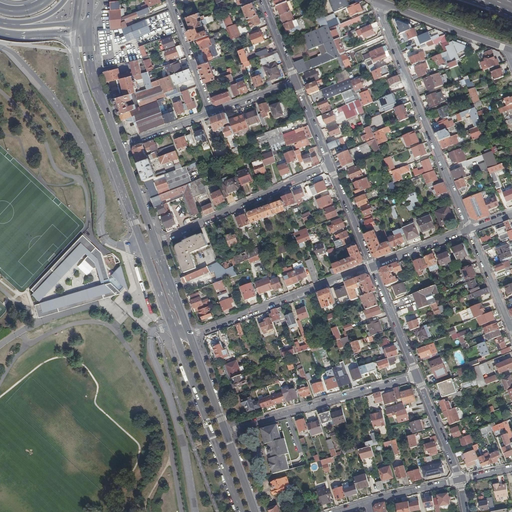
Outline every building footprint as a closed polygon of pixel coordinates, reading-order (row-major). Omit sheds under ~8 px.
[(111,0),(112,11),(122,10),(122,9),(121,0),(111,0)] [(144,10),(149,8),(162,3),(160,0),(150,0),(146,2),(147,5),(143,6),(144,10)] [(259,15),(254,3),(245,6),(249,17),(246,17),(247,20),(249,19),(259,15)] [(281,16),(291,12),(288,3),(277,7),(281,16)] [(363,12),(360,3),(358,4),(350,7),(349,8),(352,17),(363,12)] [(144,10),(139,12),(139,14),(135,15),(136,18),(143,15),(144,18),(150,16),(149,13),(151,12),(149,8),(144,10)] [(111,11),(112,30),(119,29),(123,29),(123,26),(123,24),(123,18),(122,10),(112,11),(111,11)] [(125,17),(123,18),(123,24),(125,22),(130,21),(133,20),(136,18),(135,15),(139,14),(139,12),(125,17)] [(295,21),(291,12),(281,16),(285,25),(295,21)] [(201,18),(200,13),(188,18),(192,30),(197,28),(199,27),(205,25),(208,24),(206,20),(203,21),(200,22),(199,19),(201,18)] [(234,25),(230,15),(226,17),(228,22),(225,23),(226,25),(227,28),(234,25)] [(262,23),(259,15),(249,19),(253,27),(262,23)] [(323,28),(329,25),(325,17),(325,16),(319,18),(323,28)] [(223,19),(219,20),(221,27),(222,26),(224,30),(227,29),(227,28),(226,25),(225,23),(223,19)] [(125,33),(128,41),(152,32),(147,20),(131,26),(127,28),(124,29),(125,33)] [(301,30),(298,20),(295,21),(285,25),(288,32),(289,31),(290,33),(293,31),(293,33),(301,30)] [(238,35),(234,25),(227,28),(227,29),(229,33),(230,33),(232,32),(233,34),(232,34),(234,38),(240,36),(239,34),(238,35)] [(342,57),(341,55),(335,41),(330,29),(329,25),(323,28),(304,36),(310,51),(318,48),(318,47),(325,44),(329,54),(306,64),(304,60),(295,64),(300,75),(338,59),(342,57)] [(376,35),(372,26),(362,30),(363,34),(365,39),(376,35)] [(335,41),(341,39),(336,27),(330,29),(335,41)] [(192,30),(188,31),(192,42),(199,39),(209,35),(207,31),(199,34),(197,28),(192,30)] [(261,32),(260,29),(251,33),(255,45),(265,41),(261,32)] [(410,41),(419,37),(415,29),(406,33),(410,41)] [(209,35),(199,39),(200,44),(201,44),(203,49),(209,47),(213,45),(209,35)] [(450,46),(446,35),(441,38),(445,48),(447,47),(450,46)] [(176,45),(173,37),(164,41),(167,49),(176,45)] [(341,55),(346,53),(341,39),(335,41),(341,55)] [(454,44),(450,46),(447,47),(449,52),(453,63),(457,62),(460,60),(454,44)] [(140,47),(140,48),(141,49),(144,59),(148,58),(144,46),(140,47)] [(180,57),(177,47),(166,51),(168,57),(167,57),(166,58),(167,61),(169,61),(180,57)] [(211,54),(210,50),(209,47),(203,49),(206,56),(205,57),(207,61),(214,58),(212,53),(211,54)] [(366,61),(386,53),(384,48),(364,56),(366,61)] [(123,53),(125,63),(132,62),(140,60),(144,59),(141,49),(123,53)] [(249,61),(245,49),(239,51),(244,63),(249,61)] [(259,58),(270,54),(268,49),(257,53),(259,58)] [(491,69),(496,67),(494,60),(496,60),(492,50),(485,53),(487,58),(486,58),(490,69),(491,69)] [(422,61),(423,62),(426,61),(423,52),(419,54),(420,55),(411,59),(413,65),(422,61)] [(459,66),(457,62),(453,63),(449,52),(441,55),(438,57),(437,56),(433,58),(435,62),(438,61),(440,65),(444,64),(444,63),(449,61),(450,65),(449,65),(451,69),(459,66)] [(375,64),(375,63),(388,57),(386,53),(366,61),(369,67),(375,64)] [(278,62),(275,55),(267,58),(269,65),(265,67),(270,80),(282,76),(277,62),(278,62)] [(347,55),(342,57),(345,65),(346,67),(351,65),(347,55)] [(145,61),(145,62),(149,72),(161,68),(157,57),(149,60),(145,61)] [(120,69),(106,72),(109,82),(118,80),(149,72),(145,62),(143,63),(144,66),(141,67),(140,60),(132,62),(135,72),(121,75),(120,69)] [(250,61),(249,61),(244,63),(248,74),(254,72),(252,67),(249,67),(249,66),(251,65),(250,61)] [(210,62),(200,65),(207,83),(217,79),(216,76),(217,73),(216,70),(214,70),(210,62)] [(423,65),(416,68),(418,72),(419,76),(420,78),(429,74),(428,69),(426,70),(424,64),(423,65)] [(502,70),(500,65),(496,67),(491,69),(495,77),(491,78),(493,82),(505,77),(502,70)] [(377,81),(390,75),(387,66),(373,72),(377,81)] [(464,79),(459,66),(451,69),(450,69),(456,83),(465,80),(464,79)] [(161,68),(149,72),(150,76),(163,72),(161,68)] [(126,96),(115,99),(118,105),(119,104),(120,107),(119,108),(121,114),(131,111),(132,111),(159,101),(162,100),(170,97),(181,93),(180,88),(178,89),(177,85),(194,78),(191,69),(152,83),(154,88),(149,89),(137,93),(135,93),(136,96),(137,96),(140,103),(130,107),(129,104),(128,105),(127,100),(129,100),(129,101),(134,99),(132,94),(126,96)] [(318,74),(316,70),(306,74),(307,78),(306,79),(307,81),(308,80),(310,84),(320,80),(319,76),(320,76),(319,73),(318,74)] [(339,84),(351,79),(349,73),(347,70),(335,75),(339,84)] [(149,72),(118,80),(121,94),(125,92),(136,89),(138,89),(137,85),(139,84),(138,81),(145,79),(149,89),(154,88),(152,83),(150,76),(149,72)] [(234,81),(232,74),(224,77),(225,78),(227,84),(234,81)] [(439,74),(424,80),(428,91),(444,85),(439,74)] [(257,87),(265,84),(262,75),(253,78),(257,87)] [(392,86),(401,82),(399,76),(390,80),(392,86)] [(219,78),(217,79),(207,83),(208,88),(221,83),(219,78)] [(355,89),(352,82),(351,79),(339,84),(324,90),(328,100),(343,94),(355,89)] [(356,83),(355,80),(352,82),(355,89),(357,94),(362,92),(361,90),(365,88),(361,79),(357,81),(357,82),(356,83)] [(245,81),(238,84),(242,94),(249,91),(245,81)] [(317,82),(307,86),(311,96),(311,95),(321,91),(317,82)] [(242,94),(238,84),(233,85),(235,88),(233,89),(235,96),(237,95),(237,96),(242,94)] [(392,95),(402,90),(401,87),(398,88),(397,86),(389,89),(392,95)] [(480,101),(475,88),(473,89),(469,90),(471,94),(474,103),(475,103),(480,101)] [(360,100),(357,94),(355,89),(343,94),(347,105),(360,100)] [(189,110),(189,111),(197,107),(195,101),(193,102),(189,90),(182,92),(184,96),(186,103),(189,110)] [(315,105),(328,100),(324,90),(321,91),(311,95),(315,105)] [(363,107),(373,103),(369,91),(361,94),(364,101),(361,103),(362,104),(363,107)] [(436,91),(427,95),(432,107),(436,105),(446,102),(443,92),(437,94),(436,91)] [(218,106),(233,100),(230,92),(212,98),(214,104),(218,106)] [(189,110),(186,103),(183,104),(182,101),(181,100),(178,101),(178,103),(175,104),(179,114),(186,111),(189,110)] [(361,103),(360,100),(347,105),(339,109),(340,113),(353,108),(362,104),(361,103)] [(330,106),(328,101),(319,105),(321,110),(321,109),(323,114),(331,111),(330,108),(332,107),(331,105),(330,106)] [(132,111),(131,111),(133,117),(126,119),(127,121),(136,122),(140,133),(167,124),(159,102),(132,112),(132,111)] [(270,108),(274,119),(277,118),(277,119),(281,118),(280,116),(288,113),(284,103),(270,108)] [(262,121),(263,125),(267,124),(265,119),(269,117),(268,113),(270,112),(267,104),(260,107),(263,114),(260,115),(262,121)] [(511,104),(508,106),(499,109),(501,114),(508,111),(509,114),(510,116),(511,119),(511,104)] [(401,123),(409,119),(404,105),(395,109),(401,123)] [(435,118),(437,122),(452,117),(448,106),(436,111),(439,117),(435,118)] [(348,120),(365,113),(363,108),(362,108),(355,111),(346,115),(348,120)] [(471,110),(461,114),(463,121),(472,117),(476,128),(479,127),(483,125),(482,123),(479,117),(478,113),(476,108),(471,110)] [(131,111),(121,114),(123,120),(126,119),(133,117),(131,111)] [(262,121),(260,115),(258,111),(245,115),(249,126),(262,121)] [(164,116),(167,123),(176,120),(176,119),(175,117),(176,117),(177,116),(175,112),(164,116)] [(337,121),(334,113),(324,117),(327,125),(337,121)] [(230,121),(227,114),(222,116),(212,120),(216,133),(220,131),(221,135),(222,134),(222,133),(225,132),(228,139),(235,136),(235,134),(233,130),(232,128),(227,130),(227,128),(227,127),(227,126),(228,125),(229,127),(232,126),(230,121)] [(245,115),(233,119),(234,121),(232,122),(231,120),(230,121),(232,126),(232,128),(233,130),(235,134),(250,128),(249,126),(245,115)] [(440,123),(444,132),(447,130),(456,126),(455,124),(453,125),(452,123),(450,124),(448,119),(440,123)] [(314,138),(309,126),(296,131),(293,123),(266,133),(273,152),(297,144),(309,140),(314,138)] [(340,133),(338,127),(329,131),(331,136),(340,133)] [(374,140),(376,140),(374,134),(371,127),(365,129),(368,135),(363,137),(365,141),(373,138),(374,140)] [(377,142),(378,145),(388,141),(385,134),(391,131),(389,127),(383,130),(384,131),(377,134),(376,133),(374,134),(376,140),(377,142)] [(479,127),(476,128),(471,130),(474,140),(481,137),(482,138),(483,138),(479,127)] [(444,132),(437,134),(440,142),(442,141),(452,137),(450,132),(449,132),(448,130),(444,132)] [(205,144),(209,143),(205,131),(196,134),(199,142),(203,140),(205,144)] [(419,143),(415,132),(404,137),(406,140),(405,140),(407,143),(408,143),(410,147),(419,143)] [(192,133),(187,135),(188,137),(191,145),(191,146),(196,144),(192,133)] [(267,138),(266,134),(254,138),(256,142),(267,138)] [(452,137),(442,141),(445,148),(453,145),(453,144),(456,143),(455,139),(456,139),(455,136),(452,137)] [(191,145),(188,137),(176,141),(179,150),(183,148),(183,150),(188,148),(187,147),(191,145)] [(133,150),(137,163),(152,161),(154,160),(152,155),(147,157),(145,152),(152,149),(153,152),(158,150),(154,140),(134,146),(133,150)] [(310,145),(309,140),(297,144),(298,145),(296,146),(298,150),(310,145)] [(377,154),(381,152),(379,147),(378,145),(377,142),(376,140),(374,140),(369,143),(370,146),(373,145),(377,154)] [(339,147),(337,141),(329,145),(331,150),(339,147)] [(358,146),(360,153),(367,151),(365,144),(358,146)] [(155,160),(160,158),(177,151),(175,145),(161,150),(161,151),(153,153),(155,160)] [(418,147),(418,146),(417,147),(418,149),(419,148),(422,157),(428,155),(424,145),(418,147)] [(312,167),(319,164),(319,162),(315,152),(313,149),(310,151),(312,154),(313,158),(313,159),(313,163),(312,167)] [(458,162),(459,164),(467,161),(466,157),(463,149),(450,154),(454,164),(458,162)] [(178,171),(183,168),(180,160),(177,151),(160,158),(163,165),(174,161),(178,171)] [(290,153),(285,155),(289,164),(298,160),(294,152),(291,153),(290,151),(289,152),(290,153)] [(346,167),(354,164),(349,151),(339,155),(344,168),(346,167)] [(494,154),(493,151),(492,152),(486,154),(484,155),(487,162),(496,159),(494,154)] [(273,152),(262,156),(263,160),(265,166),(277,162),(273,152)] [(306,164),(313,163),(313,159),(313,158),(311,155),(303,158),(302,154),(297,156),(300,163),(305,161),(306,164)] [(393,172),(396,171),(391,157),(385,160),(389,169),(390,173),(393,172)] [(483,164),(485,171),(489,169),(499,166),(497,161),(496,159),(487,162),(483,164)] [(265,174),(268,173),(265,166),(263,160),(260,161),(262,165),(255,168),(257,174),(262,172),(263,175),(264,175),(264,176),(265,175),(265,174)] [(416,177),(434,170),(430,160),(423,163),(423,164),(422,164),(422,166),(424,165),(425,170),(419,173),(418,170),(414,172),(416,177)] [(137,163),(144,182),(166,175),(168,174),(166,171),(158,174),(157,176),(152,161),(137,163)] [(288,163),(279,167),(282,176),(291,173),(288,163)] [(499,166),(489,169),(496,187),(497,189),(502,187),(495,172),(505,168),(503,164),(499,166)] [(413,168),(411,165),(396,171),(393,172),(394,176),(392,177),(394,182),(394,183),(402,180),(400,175),(410,172),(409,169),(413,168)] [(354,181),(364,177),(360,166),(349,170),(354,181)] [(171,192),(189,185),(189,184),(192,183),(186,167),(183,168),(178,171),(170,173),(168,174),(166,175),(171,192)] [(240,178),(243,186),(247,184),(247,182),(253,180),(249,169),(238,173),(240,178)] [(461,169),(452,172),(456,182),(464,179),(465,179),(463,175),(465,174),(464,170),(461,171),(461,169)] [(435,187),(435,186),(434,182),(439,181),(435,171),(424,175),(427,184),(427,185),(428,189),(435,187)] [(161,196),(171,192),(166,175),(144,182),(151,198),(161,196)] [(194,199),(208,193),(208,192),(206,186),(203,180),(203,179),(192,183),(189,184),(189,185),(194,199)] [(228,194),(240,190),(236,179),(229,182),(224,184),(225,186),(228,194)] [(370,186),(367,179),(355,184),(357,190),(355,191),(357,194),(368,190),(367,188),(370,186)] [(464,179),(456,182),(460,190),(461,190),(462,192),(467,191),(466,187),(468,187),(464,179)] [(311,190),(313,195),(314,197),(328,191),(324,182),(316,186),(316,188),(311,190)] [(439,196),(448,193),(445,185),(444,183),(435,186),(435,187),(436,190),(438,194),(439,196)] [(198,218),(201,217),(194,199),(189,185),(171,192),(161,196),(151,198),(156,209),(158,208),(167,232),(173,230),(172,227),(173,227),(173,225),(176,224),(168,204),(185,197),(192,216),(197,214),(198,218)] [(226,202),(221,189),(212,193),(217,206),(226,202)] [(303,189),(294,192),(298,204),(304,202),(302,198),(305,197),(303,189)] [(286,197),(284,192),(281,194),(284,201),(286,208),(296,204),(293,194),(286,197)] [(482,193),(464,200),(472,218),(477,221),(491,216),(489,210),(486,202),(482,193)] [(418,202),(417,197),(416,194),(409,196),(411,200),(412,204),(415,203),(418,202)] [(356,199),(360,208),(370,204),(366,195),(356,199)] [(334,203),(330,196),(318,201),(321,209),(334,203)] [(497,198),(486,202),(489,210),(500,206),(497,198)] [(204,216),(215,211),(211,200),(207,202),(208,206),(203,208),(204,216)] [(287,211),(286,208),(284,201),(248,214),(252,224),(287,211)] [(417,209),(415,203),(412,204),(413,206),(407,208),(410,211),(417,209)] [(374,214),(371,205),(363,209),(367,217),(374,214)] [(395,219),(399,218),(394,206),(391,208),(395,219)] [(339,216),(335,207),(325,211),(329,220),(339,216)] [(451,212),(449,207),(436,212),(441,226),(453,221),(450,212),(451,212)] [(251,224),(247,214),(237,219),(242,229),(251,224)] [(374,219),(373,215),(365,218),(366,222),(369,229),(377,226),(374,219)] [(435,228),(431,216),(418,221),(424,235),(432,232),(431,230),(435,228)] [(337,231),(346,228),(343,219),(333,223),(334,226),(337,231)] [(511,224),(510,220),(505,222),(507,227),(498,231),(501,240),(503,239),(504,241),(507,239),(507,238),(511,236),(511,239),(511,224)] [(408,242),(421,237),(416,225),(403,229),(408,242)] [(334,226),(325,229),(327,235),(337,231),(334,226)] [(308,229),(295,234),(297,239),(309,234),(308,230),(308,229)] [(377,258),(393,252),(392,248),(390,243),(388,244),(382,246),(381,245),(380,242),(379,240),(382,239),(381,237),(378,238),(376,231),(371,233),(366,235),(375,257),(377,258)] [(352,243),(348,232),(340,235),(344,246),(352,243)] [(209,246),(204,234),(199,237),(199,236),(185,242),(185,243),(182,244),(180,245),(179,246),(178,247),(178,248),(177,249),(180,257),(179,258),(185,273),(197,269),(192,254),(209,246)] [(309,234),(297,239),(299,245),(301,248),(305,247),(303,243),(312,240),(311,237),(309,234)] [(396,237),(399,246),(403,245),(403,243),(405,243),(402,234),(396,237)] [(127,291),(120,265),(111,275),(113,277),(108,278),(101,252),(82,235),(31,290),(34,293),(33,295),(39,302),(84,253),(87,256),(84,260),(93,269),(96,268),(101,285),(34,306),(38,318),(114,295),(120,293),(119,291),(123,286),(127,291)] [(240,244),(237,236),(233,237),(232,235),(227,238),(230,248),(240,244)] [(317,235),(311,237),(312,240),(313,244),(320,242),(317,235)] [(395,248),(399,246),(396,237),(389,239),(390,240),(393,247),(395,247),(395,248)] [(288,252),(286,244),(283,245),(278,247),(277,248),(274,249),(275,253),(277,256),(288,252)] [(314,248),(318,259),(327,255),(323,244),(314,248)] [(452,249),(457,260),(469,256),(464,244),(452,249)] [(365,261),(358,246),(350,249),(354,259),(350,260),(349,257),(347,258),(348,260),(348,261),(351,269),(363,265),(365,261)] [(503,250),(498,251),(502,260),(511,256),(511,255),(508,246),(502,248),(503,250)] [(263,254),(261,248),(252,251),(251,249),(246,251),(247,253),(249,260),(252,259),(259,256),(262,254),(263,254)] [(334,248),(328,251),(330,257),(334,256),(337,255),(334,248)] [(249,260),(247,253),(234,258),(235,260),(221,265),(227,270),(234,267),(249,260)] [(436,255),(441,267),(452,262),(448,253),(441,255),(441,254),(436,255)] [(425,258),(429,268),(437,264),(434,255),(425,258)] [(294,267),(300,282),(305,280),(304,279),(308,278),(302,261),(300,262),(298,262),(297,261),(296,260),(292,262),(294,267)] [(306,262),(314,283),(319,281),(316,274),(311,260),(306,262)] [(338,274),(351,269),(348,261),(348,260),(347,260),(347,261),(334,266),(335,268),(338,274)] [(418,272),(425,270),(421,260),(414,262),(418,272)] [(507,272),(511,270),(511,266),(511,267),(509,262),(496,267),(498,272),(505,269),(507,272)] [(221,265),(219,263),(213,265),(215,271),(220,283),(225,280),(230,279),(227,270),(221,265)] [(381,272),(387,287),(398,282),(399,281),(398,280),(397,280),(396,277),(394,278),(393,275),(398,272),(400,276),(404,274),(399,263),(382,269),(381,272)] [(213,265),(182,279),(184,284),(191,281),(215,271),(213,265)] [(462,269),(467,281),(473,279),(476,277),(472,265),(462,269)] [(234,267),(227,270),(230,279),(238,276),(234,267)] [(283,272),(288,286),(300,282),(294,267),(290,269),(290,270),(289,271),(288,268),(282,270),(283,272)] [(374,293),(377,292),(370,277),(367,275),(355,279),(357,285),(359,285),(359,286),(363,285),(366,293),(361,295),(362,297),(374,293)] [(260,281),(256,283),(260,295),(264,293),(275,289),(272,281),(270,277),(260,281)] [(275,289),(276,291),(283,288),(279,278),(272,281),(275,289)] [(357,285),(355,279),(345,283),(347,286),(348,290),(350,295),(352,301),(358,299),(355,290),(359,289),(360,288),(359,286),(359,285),(357,285)] [(225,280),(220,283),(215,284),(221,303),(225,313),(230,312),(230,310),(234,308),(232,304),(234,303),(233,299),(231,299),(224,282),(226,281),(225,280)] [(474,281),(468,283),(471,293),(480,290),(479,286),(477,286),(475,280),(474,281)] [(407,293),(403,283),(393,287),(397,297),(407,293)] [(252,299),(257,297),(253,284),(242,288),(247,301),(252,299)] [(348,290),(347,286),(340,288),(341,290),(336,292),(339,299),(350,295),(348,290)] [(440,294),(437,286),(418,293),(414,294),(419,310),(431,306),(437,304),(434,296),(438,295),(440,294)] [(332,306),(336,304),(333,294),(331,289),(325,291),(318,294),(324,309),(328,308),(328,307),(329,306),(328,303),(327,304),(326,301),(330,299),(332,306)] [(490,293),(488,289),(472,294),(474,298),(474,299),(490,293)] [(191,297),(196,312),(201,311),(208,308),(206,301),(203,301),(200,293),(191,297)] [(367,310),(379,306),(374,293),(362,297),(367,310)] [(439,307),(437,304),(431,306),(431,307),(433,306),(436,315),(439,314),(438,317),(442,315),(441,314),(439,307)] [(483,307),(481,304),(471,308),(475,319),(481,317),(486,315),(484,311),(483,307)] [(208,308),(201,311),(202,315),(202,316),(202,317),(203,319),(204,320),(210,318),(213,317),(210,307),(208,308)] [(380,307),(370,310),(373,318),(377,317),(377,318),(378,317),(378,316),(382,314),(380,307)] [(281,308),(272,311),(273,314),(270,315),(273,322),(275,322),(276,321),(277,323),(279,325),(282,324),(282,322),(283,321),(282,320),(285,319),(281,308)] [(493,318),(491,313),(486,315),(481,317),(485,326),(496,321),(494,317),(493,318)] [(293,314),(286,317),(290,326),(297,323),(293,314)] [(263,333),(264,333),(274,329),(270,319),(265,321),(265,322),(260,324),(263,333)] [(373,336),(383,333),(381,329),(382,329),(379,320),(369,324),(371,332),(373,336)] [(408,324),(411,331),(414,330),(417,329),(420,328),(418,320),(417,321),(408,324)] [(306,336),(300,321),(297,322),(303,337),(306,336)] [(499,330),(497,323),(484,329),(487,335),(499,330)] [(240,324),(236,325),(242,340),(246,338),(240,324)] [(428,339),(424,326),(424,327),(420,328),(417,329),(414,330),(416,335),(418,335),(421,341),(428,339)] [(332,329),(336,341),(340,339),(337,333),(338,332),(336,328),(332,329)] [(502,336),(499,330),(487,335),(485,336),(486,339),(488,338),(489,341),(495,339),(502,336)] [(206,335),(208,343),(220,340),(219,333),(206,335)] [(502,336),(495,339),(498,344),(499,343),(502,349),(507,347),(502,336)] [(358,341),(351,343),(353,348),(354,347),(357,353),(362,351),(361,349),(358,341)] [(296,347),(298,353),(311,349),(310,348),(309,346),(307,346),(307,345),(300,347),(298,343),(294,344),(296,347)] [(478,346),(483,358),(485,357),(490,355),(485,343),(478,346)] [(223,345),(214,348),(219,358),(223,356),(224,359),(228,357),(225,349),(223,345)] [(323,362),(329,360),(324,346),(324,345),(318,347),(319,349),(323,362)] [(395,357),(399,356),(396,346),(387,349),(390,359),(395,357)] [(422,358),(417,360),(418,363),(427,360),(426,358),(432,355),(430,349),(428,346),(419,350),(422,358)] [(285,358),(289,356),(298,353),(296,347),(293,348),(280,352),(283,359),(285,358)] [(358,357),(358,355),(355,356),(358,364),(363,362),(361,357),(359,358),(358,357)] [(285,358),(290,370),(295,368),(291,358),(290,358),(289,356),(285,358)] [(397,361),(395,357),(390,359),(387,360),(377,362),(380,370),(396,365),(395,362),(397,361)] [(485,359),(485,357),(483,358),(471,363),(469,364),(470,366),(471,369),(480,365),(478,362),(485,359)] [(229,374),(231,379),(242,375),(241,372),(244,371),(243,367),(239,368),(236,359),(223,364),(224,367),(226,366),(228,371),(229,374)] [(431,363),(432,365),(434,372),(437,380),(448,375),(443,364),(441,359),(431,363)] [(511,369),(511,360),(511,359),(497,365),(497,366),(494,367),(497,375),(500,373),(500,374),(511,369)] [(339,387),(351,383),(344,362),(340,363),(341,365),(343,370),(338,372),(337,368),(332,369),(333,370),(339,387)] [(471,369),(473,373),(478,385),(479,388),(486,385),(485,382),(482,376),(490,373),(486,363),(480,365),(471,369)] [(458,371),(460,377),(473,373),(471,369),(470,366),(458,371)] [(354,382),(363,379),(360,368),(351,372),(354,382)] [(329,391),(339,387),(333,370),(327,373),(329,380),(326,382),(329,391)] [(242,375),(231,379),(235,389),(247,384),(246,379),(244,380),(242,375)] [(486,385),(499,380),(498,376),(485,382),(486,385)] [(323,383),(322,379),(319,380),(320,384),(313,385),(316,394),(325,392),(323,383)] [(509,391),(511,390),(511,379),(503,383),(506,392),(509,391)] [(452,380),(438,385),(443,398),(452,395),(457,393),(452,380)] [(302,403),(305,403),(303,398),(311,396),(308,388),(306,388),(305,385),(301,386),(302,388),(300,389),(300,390),(297,391),(302,403)] [(283,393),(286,399),(287,399),(288,402),(293,401),(290,391),(289,388),(284,390),(283,391),(283,392),(283,393)] [(290,391),(293,401),(298,399),(295,389),(290,391)] [(412,390),(401,394),(402,398),(403,400),(403,401),(404,405),(410,404),(416,402),(412,390)] [(283,392),(271,396),(274,405),(275,405),(286,401),(286,399),(283,393),(283,392)] [(386,395),(385,392),(381,393),(384,403),(384,405),(397,402),(394,393),(386,395)] [(381,393),(375,395),(373,396),(375,404),(381,403),(381,404),(384,403),(381,393)] [(483,397),(484,398),(485,401),(496,397),(494,393),(483,397)] [(264,399),(260,401),(263,409),(274,405),(271,396),(271,395),(264,398),(264,399)] [(247,406),(248,408),(249,412),(262,407),(259,402),(255,403),(254,400),(253,401),(252,398),(242,401),(244,406),(245,406),(247,406)] [(440,403),(444,413),(452,410),(453,410),(450,402),(446,403),(445,401),(440,403)] [(406,410),(404,405),(386,410),(387,413),(387,416),(392,414),(405,410),(406,410)] [(407,416),(405,410),(392,414),(393,418),(397,416),(400,424),(409,421),(408,415),(407,416)] [(452,410),(444,413),(446,418),(448,417),(451,425),(457,423),(452,410)] [(347,421),(343,411),(331,415),(335,425),(347,421)] [(381,414),(371,416),(374,428),(382,426),(382,427),(387,426),(383,411),(381,412),(381,414)] [(330,412),(320,415),(323,425),(333,422),(330,412)] [(308,430),(304,419),(297,422),(301,432),(308,430)] [(424,431),(421,421),(412,424),(413,429),(412,429),(413,434),(424,431)] [(308,426),(312,436),(324,432),(320,422),(308,426)] [(511,434),(507,422),(503,423),(507,434),(511,442),(511,441),(511,434)] [(496,426),(495,423),(491,424),(494,432),(504,428),(503,424),(496,426)] [(274,474),(290,470),(286,455),(289,454),(285,439),(282,440),(278,425),(262,430),(266,445),(269,444),(273,458),(270,459),(271,465),(273,469),(274,474)] [(493,431),(491,425),(479,429),(482,435),(493,431)] [(451,430),(455,439),(462,436),(458,427),(451,430)] [(367,448),(372,447),(379,445),(376,433),(371,435),(373,441),(366,443),(367,448)] [(473,443),(469,433),(464,435),(465,438),(460,440),(463,447),(473,443)] [(511,442),(507,434),(503,436),(506,442),(505,443),(506,447),(511,444),(511,442)] [(413,436),(408,437),(411,449),(416,447),(413,436)] [(332,458),(334,457),(344,454),(342,454),(342,452),(336,454),(332,439),(327,441),(332,458)] [(384,443),(386,448),(389,447),(389,446),(392,445),(393,444),(396,455),(401,454),(397,440),(394,441),(384,443)] [(427,445),(424,445),(425,447),(427,446),(429,451),(429,455),(430,457),(439,455),(438,453),(435,442),(427,445)] [(362,459),(375,456),(372,447),(367,448),(360,450),(362,459)] [(507,451),(506,447),(502,449),(506,459),(511,456),(511,451),(510,452),(510,451),(507,451)] [(468,464),(466,465),(468,468),(476,465),(475,461),(478,460),(474,451),(464,454),(466,459),(468,464)] [(501,458),(499,452),(491,455),(494,464),(499,462),(498,459),(501,458)] [(322,461),(325,473),(331,471),(329,464),(335,462),(334,457),(332,458),(322,461)] [(493,464),(491,459),(486,460),(485,457),(479,459),(483,467),(488,465),(489,466),(493,464)] [(425,478),(444,473),(443,464),(432,466),(431,466),(423,468),(425,478)] [(408,477),(405,466),(395,469),(398,480),(408,477)] [(383,481),(389,479),(393,478),(390,467),(380,470),(383,481)] [(410,476),(411,478),(412,483),(422,480),(419,470),(408,473),(409,476),(410,476)] [(355,481),(356,486),(358,492),(371,488),(368,477),(355,481)] [(275,495),(286,491),(285,488),(290,485),(287,478),(272,483),(273,486),(272,487),(275,495)] [(378,490),(384,488),(382,481),(376,483),(378,490)] [(349,483),(343,484),(344,487),(347,497),(359,493),(358,492),(356,486),(350,488),(349,483)] [(497,499),(509,496),(507,485),(500,486),(500,484),(494,485),(497,499)] [(337,500),(347,497),(344,487),(339,489),(335,490),(334,490),(337,500)] [(327,488),(318,491),(322,504),(331,501),(330,497),(328,492),(327,488)] [(322,504),(318,491),(314,492),(319,507),(323,506),(322,504)] [(448,493),(437,495),(439,504),(440,507),(451,505),(450,501),(449,497),(448,493)] [(484,496),(480,497),(482,511),(490,509),(488,501),(489,501),(489,499),(485,499),(484,496)] [(425,509),(435,507),(434,505),(433,497),(427,498),(427,499),(423,500),(425,509)] [(410,504),(411,511),(412,511),(421,510),(419,501),(414,502),(414,504),(410,504)] [(386,511),(385,502),(377,505),(375,508),(375,511),(386,511)] [(409,502),(397,505),(398,511),(411,511),(410,504),(409,502)]
